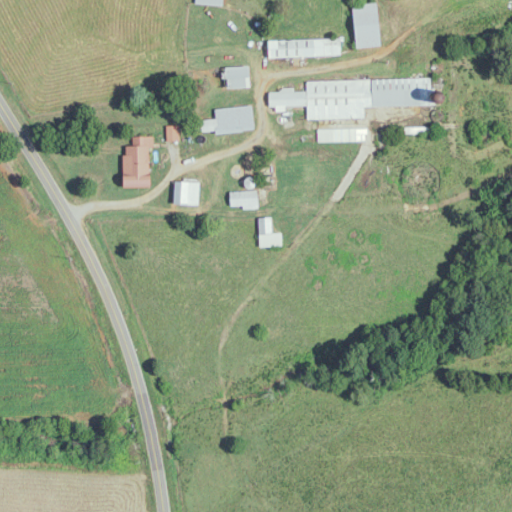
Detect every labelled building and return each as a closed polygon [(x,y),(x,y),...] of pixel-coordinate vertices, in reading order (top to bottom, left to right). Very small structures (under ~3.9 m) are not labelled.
[(381,46),(379,3),(354,5),(356,48),(381,46)] [(341,39),(268,40),(269,57),(341,56),(341,39)] [(251,88),(250,66),(192,69),(193,91),(251,88)] [(307,81),(307,90),(269,90),(270,108),(307,108),(307,120),(365,119),(365,107),(433,106),(432,79),(307,81)] [(215,109),(216,120),(190,121),(191,134),(254,130),(253,106),(215,109)] [(167,126),(167,141),(178,141),(178,126),(167,126)] [(123,187),(153,187),(153,136),(132,136),(132,146),(123,146),(123,187)] [(175,205),(200,205),(200,182),(175,182),(175,205)] [(230,191),(230,208),(258,208),(258,191),(230,191)] [(272,218),(260,218),(260,246),(283,246),(283,234),(272,234),(272,218)]
